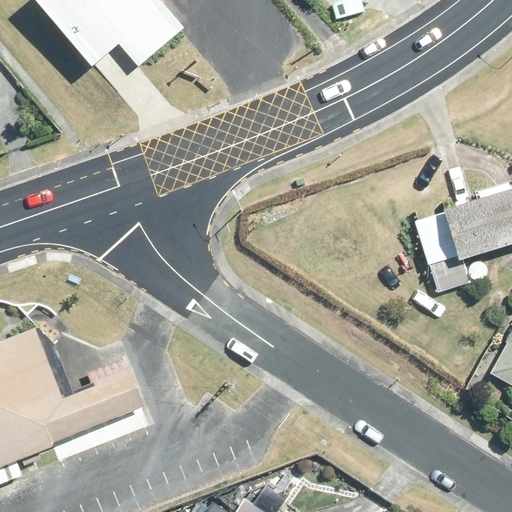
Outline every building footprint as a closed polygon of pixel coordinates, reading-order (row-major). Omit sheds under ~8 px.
[(33,0),(34,0),(91,68),(116,46),(136,68),(182,28),(158,0),(33,0)] [(511,187),(474,199),(476,206),(444,216),(459,266),(511,249),(511,187)] [(511,389),(511,331),(505,344),(506,345),(489,377),(511,389)] [(39,333),(0,348),(0,473),(59,450),(57,447),(146,411),(131,375),(67,401),(39,333)] [(248,511),(290,511),(269,498),(267,501),(261,497),(255,506),(253,505),(248,511)]
